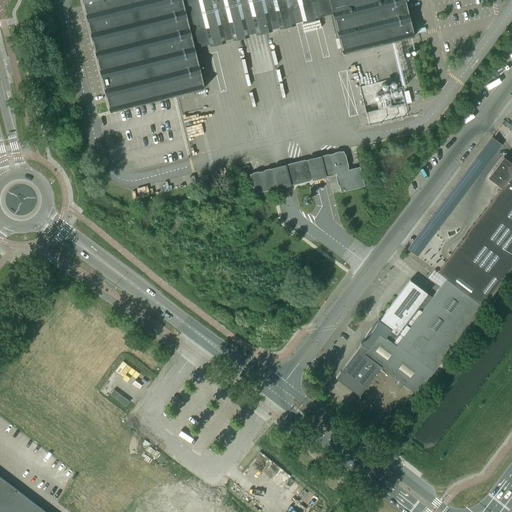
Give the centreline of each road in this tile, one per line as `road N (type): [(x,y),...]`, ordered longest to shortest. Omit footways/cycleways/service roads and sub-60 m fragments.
road 1 (unclassified): [(282,385),(511,80)]
road 2 (tertiary): [(448,511),(282,385)]
road 3 (tertiary): [(273,398),(410,511)]
